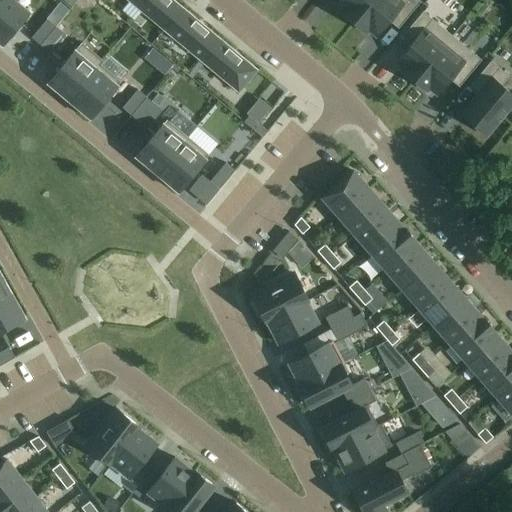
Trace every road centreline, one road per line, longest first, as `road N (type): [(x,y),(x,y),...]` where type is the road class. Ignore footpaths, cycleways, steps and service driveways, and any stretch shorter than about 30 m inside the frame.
road 1 (residential): [(313,509),(294,505),(102,354),(70,370)]
road 2 (residential): [(313,509),(316,492),(205,272),(225,245)]
road 3 (residential): [(0,56),(225,245)]
road 4 (residential): [(511,289),(346,102)]
road 5 (residential): [(225,245),(346,102)]
road 6 (residential): [(346,102),(224,0)]
road 7 (residential): [(70,370),(0,246)]
